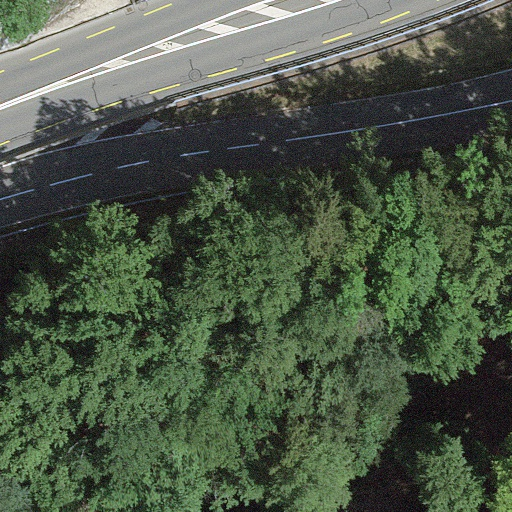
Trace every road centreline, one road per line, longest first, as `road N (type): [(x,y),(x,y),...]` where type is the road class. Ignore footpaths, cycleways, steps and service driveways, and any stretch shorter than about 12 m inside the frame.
road 1 (unclassified): [(0,203),(167,162),(511,105)]
road 2 (primary): [(304,0),(0,114)]
